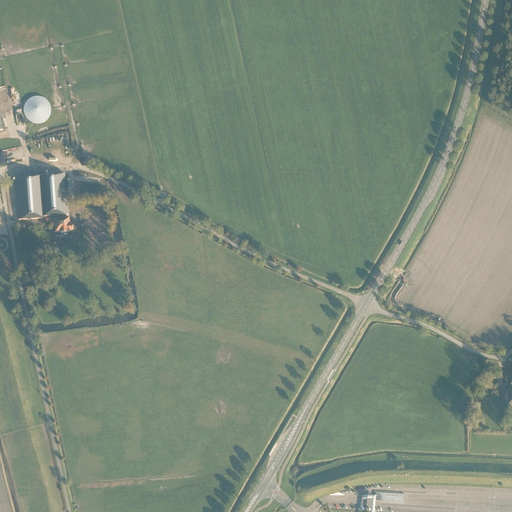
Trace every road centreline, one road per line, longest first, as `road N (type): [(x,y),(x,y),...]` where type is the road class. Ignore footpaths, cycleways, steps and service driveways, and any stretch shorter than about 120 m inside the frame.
road 1 (unclassified): [(68,511),(3,170),(30,163),(99,173),(366,305)]
road 2 (primary): [(366,305),(443,162),(485,0)]
road 3 (unclassified): [(366,305),(485,356),(511,351)]
road 4 (primary): [(308,404),(243,511)]
road 5 (primary): [(249,511),(308,404)]
